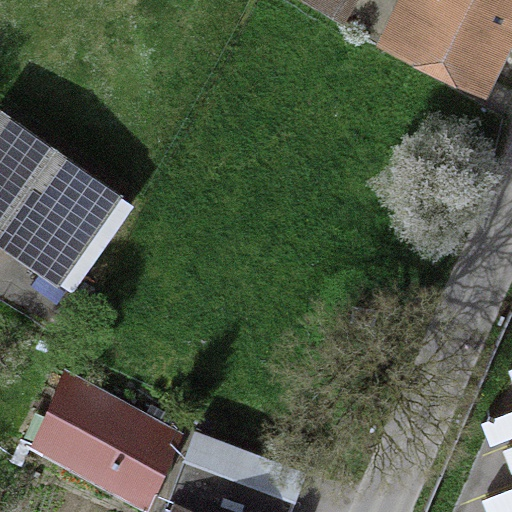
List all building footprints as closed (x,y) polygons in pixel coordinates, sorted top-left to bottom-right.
[(311,0),(334,13),(342,0),(311,0)] [(477,74),(511,2),(511,0),(408,0),(406,6),(418,12),(405,39),(477,74)] [(0,235),(44,266),(102,184),(3,114),(0,118),(0,235)] [(176,435),(64,374),(29,438),(141,500),(176,435)] [(511,462),(466,479),(477,511),(498,511),(511,507),(511,462)] [(189,511),(166,503),(162,511),(189,511)]
